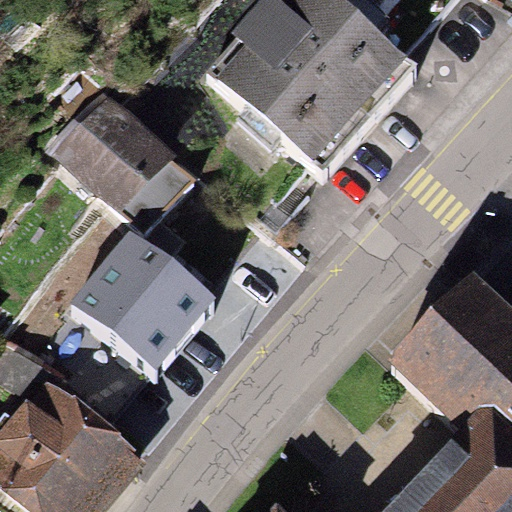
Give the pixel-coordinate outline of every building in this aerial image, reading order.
[(339,0),(270,0),(209,71),(322,169),(414,64),(339,0)] [(145,234),(192,180),(94,96),(47,150),(145,234)] [(130,231),(71,302),(109,333),(67,385),(111,421),(153,370),(212,298),(130,231)] [(511,511),(511,309),(473,273),(386,364),(457,427),(383,511),(281,511),(273,504),(266,511),(511,511)] [(0,488),(29,511),(106,511),(147,463),(74,396),(54,386),(61,377),(0,343),(0,380),(26,398),(0,429),(0,488)]
